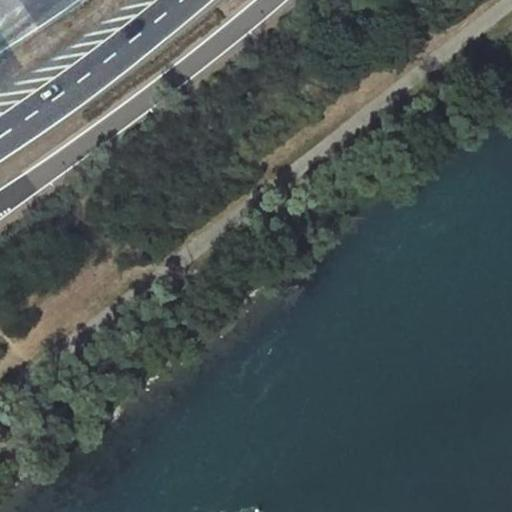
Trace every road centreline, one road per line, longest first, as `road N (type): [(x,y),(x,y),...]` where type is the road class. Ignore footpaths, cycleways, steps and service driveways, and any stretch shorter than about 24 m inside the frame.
road 1 (secondary): [(0,199),(272,0)]
road 2 (trunk): [(0,136),(179,0)]
